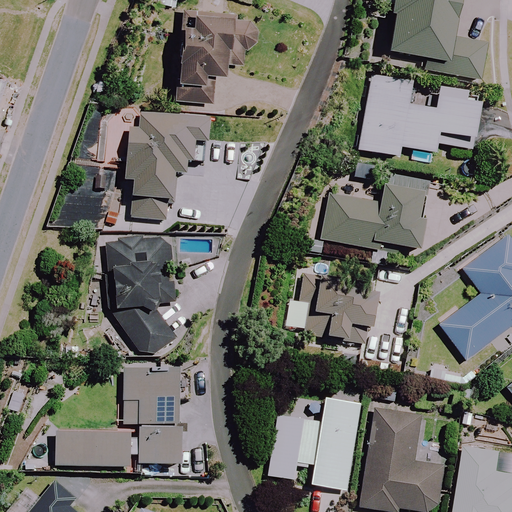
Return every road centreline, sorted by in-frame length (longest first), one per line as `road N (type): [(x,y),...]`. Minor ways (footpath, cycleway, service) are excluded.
road 1 (residential): [(259,511),(229,446),(220,358),(227,307),(344,0)]
road 2 (residential): [(86,0),(0,248)]
